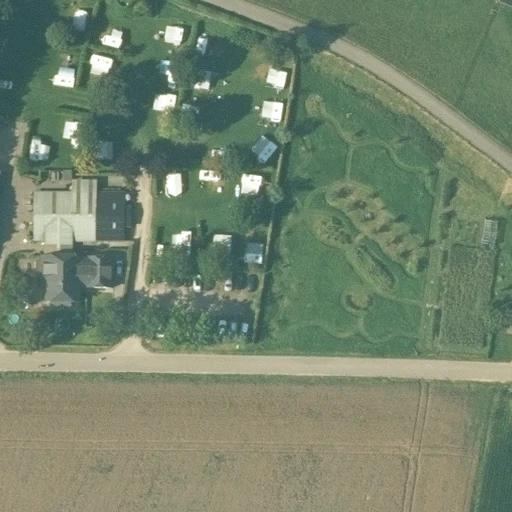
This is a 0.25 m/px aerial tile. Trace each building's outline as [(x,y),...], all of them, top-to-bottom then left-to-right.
[(183,49),(183,30),(165,30),(164,48),(183,49)] [(197,56),(214,58),(217,38),(199,36),(197,56)] [(102,83),(105,70),(90,67),(87,79),(102,83)] [(0,108),(10,109),(11,88),(0,87),(0,108)] [(250,105),(248,119),(275,123),(277,108),(250,105)] [(240,188),(259,192),(262,173),(244,170),(240,188)] [(96,193),(96,182),(71,181),(71,193),(34,193),(34,244),(44,244),(44,260),(41,260),(41,265),(36,265),(36,285),(41,285),(41,289),(46,289),(46,305),(52,305),(52,310),(72,310),(72,305),(78,305),(78,290),(111,290),(111,260),(71,260),(71,244),(122,244),(122,194),(96,193)] [(497,224),(485,222),(481,246),(494,248),(497,224)] [(243,259),(258,260),(258,244),(244,243),(243,259)]
